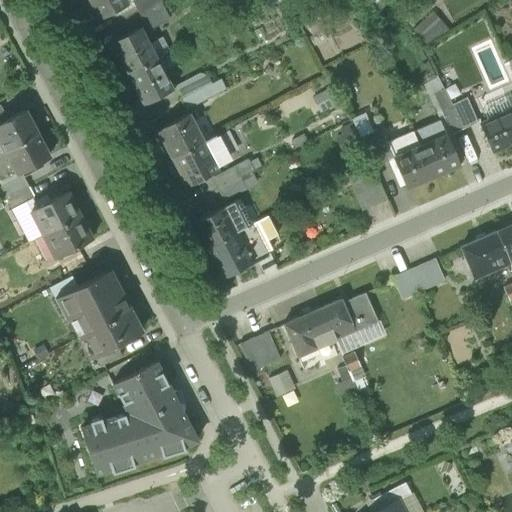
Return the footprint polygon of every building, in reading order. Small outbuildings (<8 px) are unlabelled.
[(128,4),(125,0),(88,0),(99,19),(128,4)] [(139,0),(132,3),(138,14),(159,2),(157,0),(139,0)] [(164,12),(159,2),(138,14),(143,24),(164,12)] [(435,12),(415,25),(422,35),(442,23),(435,12)] [(111,43),(127,73),(156,58),(140,28),(111,43)] [(173,89),(156,58),(127,73),(143,104),(173,89)] [(178,87),(183,98),(207,86),(202,75),(178,87)] [(439,120),(442,126),(446,135),(451,132),(441,111),(433,93),(441,88),(436,77),(423,84),(439,120)] [(213,97),(207,86),(183,98),(190,110),(213,97)] [(433,93),(441,111),(451,106),(452,106),(441,88),(433,93)] [(452,106),(451,106),(463,128),(476,121),(467,98),(452,106)] [(463,128),(451,106),(441,111),(451,132),(451,133),(463,128)] [(0,142),(2,146),(4,150),(36,134),(24,111),(7,119),(0,123),(0,142)] [(481,124),(492,150),(511,141),(511,111),(481,124)] [(156,130),(171,159),(204,142),(189,113),(156,130)] [(351,119),(360,137),(371,132),(363,113),(351,119)] [(439,120),(431,124),(434,130),(442,126),(439,120)] [(419,146),(446,135),(442,126),(434,130),(431,124),(413,132),(419,146)] [(381,128),(376,130),(379,138),(384,136),(381,128)] [(360,137),(373,167),(388,160),(393,158),(393,157),(394,157),(387,143),(384,136),(379,138),(376,130),(371,132),(360,137)] [(387,143),(394,157),(419,146),(413,132),(387,143)] [(451,132),(446,135),(455,156),(460,154),(451,133),(451,132)] [(36,134),(4,150),(16,173),(48,157),(36,134)] [(460,165),(455,156),(446,135),(419,146),(433,177),(460,165)] [(215,136),(204,142),(214,162),(226,156),(215,136)] [(218,170),(214,162),(204,142),(171,159),(186,187),(218,170)] [(393,157),(393,158),(402,179),(406,188),(433,177),(419,146),(394,157),(393,157)] [(0,180),(16,173),(4,150),(0,152),(0,180)] [(397,181),(402,179),(393,158),(388,160),(397,181)] [(240,177),(253,170),(249,163),(247,159),(234,166),(240,177)] [(249,163),(253,170),(261,166),(256,159),(249,163)] [(212,178),(218,189),(240,177),(234,166),(212,178)] [(0,186),(6,197),(27,186),(22,175),(0,186)] [(351,187),(361,211),(386,200),(376,176),(351,187)] [(246,189),(240,177),(218,189),(224,201),(246,189)] [(33,198),(27,186),(6,197),(12,209),(33,198)] [(36,207),(48,231),(79,215),(67,191),(36,207)] [(239,198),(223,207),(236,232),(252,223),(239,198)] [(206,247),(236,232),(223,207),(193,222),(206,247)] [(91,239),(79,215),(48,231),(60,255),(91,239)] [(267,216),(252,223),(267,252),(272,249),(267,240),(277,235),(267,216)] [(267,253),(267,252),(252,223),(236,232),(252,262),(257,259),(268,254),(267,253)] [(511,224),(496,231),(510,263),(511,267),(511,224)] [(474,278),(510,263),(496,231),(460,247),(474,278)] [(222,278),(252,262),(236,232),(206,247),(222,278)] [(257,259),(263,271),(275,264),(269,252),(267,253),(268,254),(257,259)] [(434,258),(409,269),(418,291),(444,280),(434,258)] [(401,299),(418,291),(409,269),(392,277),(401,299)] [(74,316),(83,334),(129,310),(108,270),(78,286),(59,296),(69,316),(65,318),(66,320),(74,316)] [(49,287),(55,298),(59,296),(78,286),(72,275),(49,287)] [(511,283),(503,288),(509,301),(511,299),(511,283)] [(364,292),(341,302),(354,330),(376,320),(364,292)] [(335,339),(354,330),(341,302),(340,299),(321,307),(335,339)] [(321,307),(302,315),(316,347),(335,339),(321,307)] [(140,332),(129,310),(83,334),(94,355),(90,357),(90,358),(95,356),(116,345),(140,332)] [(297,355),(316,347),(302,315),(283,323),(297,355)] [(238,344),(251,371),(280,358),(268,331),(238,344)] [(95,356),(100,366),(121,356),(116,345),(95,356)] [(342,357),(348,370),(359,365),(353,352),(342,357)] [(80,427),(95,474),(110,469),(111,473),(134,465),(133,462),(160,452),(162,456),(184,449),(183,445),(197,441),(182,412),(183,412),(176,390),(171,392),(155,361),(112,383),(127,412),(101,420),(100,417),(89,420),(90,424),(80,427)] [(276,394),(294,386),(287,369),(268,377),(276,394)] [(337,384),(343,399),(358,393),(351,378),(337,384)] [(373,499),(378,509),(396,500),(410,493),(405,482),(373,499)] [(373,511),(401,511),(396,500),(378,509),(373,511)]
